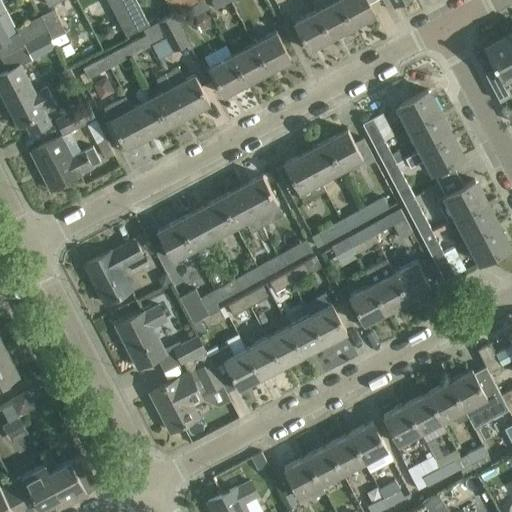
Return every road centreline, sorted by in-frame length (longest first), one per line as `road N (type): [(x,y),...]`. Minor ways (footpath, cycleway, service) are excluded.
road 1 (residential): [(32,247),(442,28)]
road 2 (residential): [(152,485),(511,294)]
road 3 (residential): [(152,485),(32,247)]
road 4 (residential): [(511,166),(442,28)]
